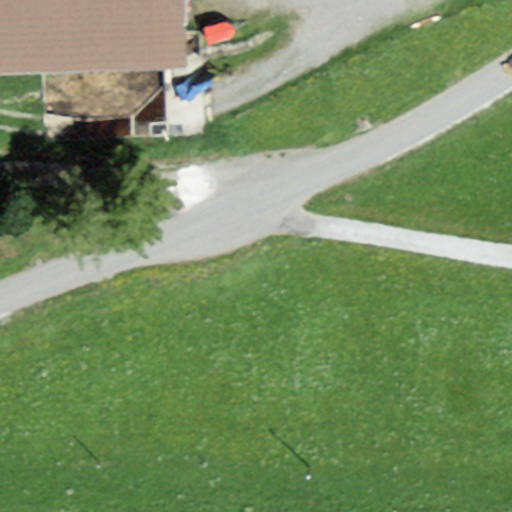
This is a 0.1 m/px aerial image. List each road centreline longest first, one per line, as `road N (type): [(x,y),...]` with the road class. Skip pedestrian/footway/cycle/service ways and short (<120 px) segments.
road 1 (unclassified): [(0,292),(430,116),(511,61)]
road 2 (track): [(0,166),(232,197),(511,258)]
